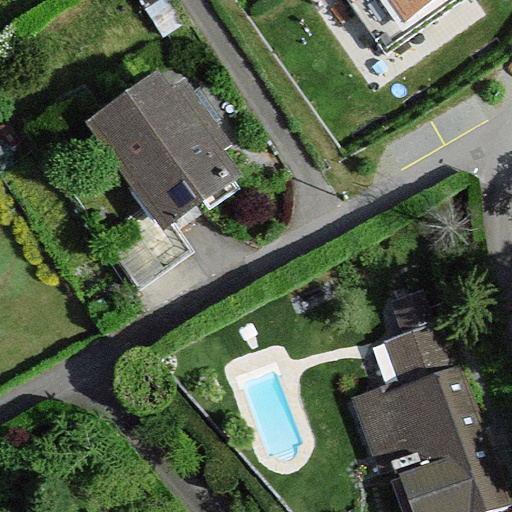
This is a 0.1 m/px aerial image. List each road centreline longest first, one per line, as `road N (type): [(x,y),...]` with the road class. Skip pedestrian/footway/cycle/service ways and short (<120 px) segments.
road 1 (residential): [(502,134),(0,412)]
road 2 (residential): [(502,134),(511,264)]
